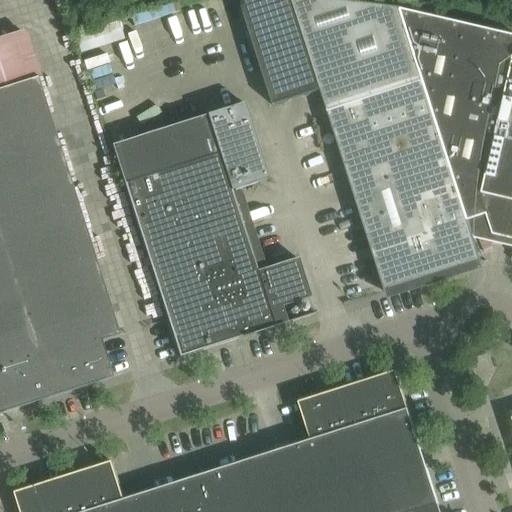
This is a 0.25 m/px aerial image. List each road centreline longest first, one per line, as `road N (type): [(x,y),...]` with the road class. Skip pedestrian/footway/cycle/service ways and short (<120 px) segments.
road 1 (unclassified): [(428,323),(0,462)]
road 2 (unclassified): [(487,511),(428,323)]
